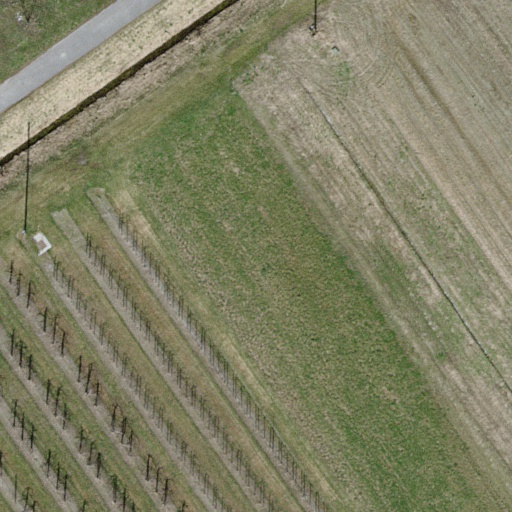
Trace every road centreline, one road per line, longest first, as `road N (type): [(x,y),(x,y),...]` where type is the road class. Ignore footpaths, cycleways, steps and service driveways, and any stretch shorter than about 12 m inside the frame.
road 1 (track): [(313,0),(0,220)]
road 2 (unclassified): [(137,0),(0,98)]
